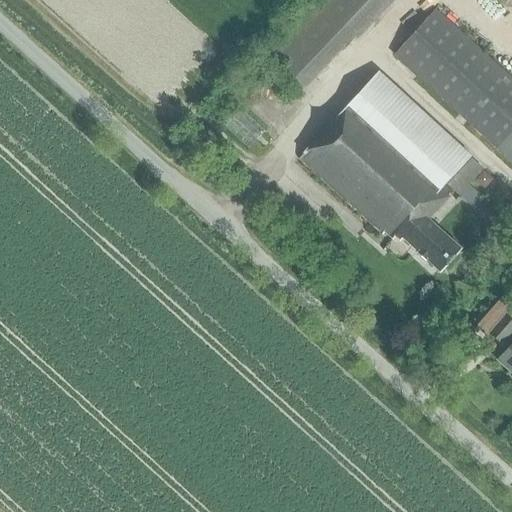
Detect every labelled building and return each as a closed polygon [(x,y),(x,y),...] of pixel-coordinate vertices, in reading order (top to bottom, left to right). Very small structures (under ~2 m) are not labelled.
[(322,0),(270,55),(304,87),(354,35),(358,38),(394,0),(322,0)] [(511,78),(435,8),(393,54),(511,163),(511,78)] [(453,192),(444,183),(469,156),(378,73),(299,159),(382,235),(384,232),(392,240),(398,234),(417,251),(416,252),(425,261),(426,260),(439,272),(460,249),(428,219),(450,195),(451,195),(453,192)] [(236,108),(221,125),(247,149),(263,131),(236,108)] [(200,152),(211,161),(218,154),(207,144),(200,152)] [(470,156),(445,183),(458,195),(482,168),(470,156)] [(511,373),(511,320),(506,315),(489,334),(501,345),(503,342),(509,347),(498,360),(511,373)]
